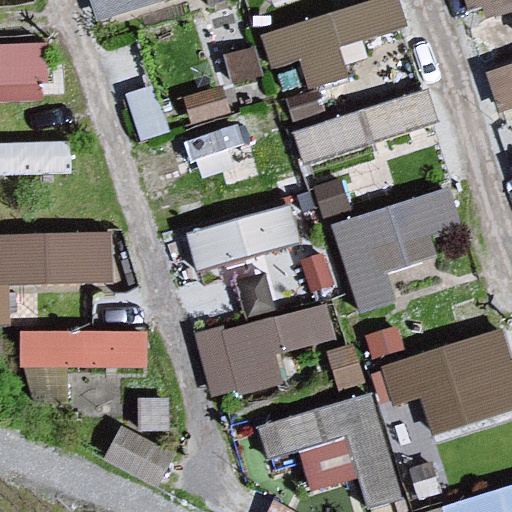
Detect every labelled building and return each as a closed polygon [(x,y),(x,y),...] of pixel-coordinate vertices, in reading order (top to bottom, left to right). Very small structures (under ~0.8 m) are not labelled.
[(91,0),(98,28),(170,9),(167,0),(91,0)] [(511,0),(458,0),(465,20),(486,14),(490,24),(511,17),(511,0)] [(400,5),(264,43),(274,76),(298,68),(304,88),(349,76),(342,51),(408,32),(400,5)] [(47,52),(0,53),(0,95),(48,93),(47,52)] [(257,53),(228,60),(235,87),(264,80),(257,53)] [(511,72),(490,79),(501,117),(511,113),(511,72)] [(159,90),(129,99),(142,146),(172,138),(159,90)] [(226,90),(186,102),(195,130),(235,118),(226,90)] [(322,95),(288,105),(294,126),(328,116),(322,95)] [(431,97),(294,141),(304,172),(441,127),(431,97)] [(253,119),(175,146),(183,170),(262,143),(253,119)] [(73,148),(0,150),(0,179),(74,178),(73,148)] [(301,178),(278,185),(283,202),(306,195),(301,178)] [(344,186),(314,195),(323,222),(353,213),(344,186)] [(464,236),(451,195),(331,233),(361,325),(401,313),(391,281),(440,265),(434,245),(464,236)] [(294,215),(190,244),(200,278),(304,249),(294,215)] [(118,241),(0,243),(0,291),(120,288),(118,241)] [(328,260),(303,267),(312,296),(336,289),(328,260)] [(335,340),(327,310),(197,341),(214,411),(288,393),(279,354),(335,340)] [(401,332),(368,342),(374,365),(408,355),(401,332)] [(151,339),(24,336),(23,370),(150,374),(151,339)] [(511,360),(505,337),(380,373),(391,411),(428,401),(438,437),(511,415),(511,360)] [(356,354),(329,362),(340,396),(366,388),(356,354)] [(171,403),(141,402),(141,436),(171,437),(171,403)] [(372,403),(262,437),(272,471),(349,447),(369,511),(384,511),(405,506),(372,403)] [(176,460),(123,433),(108,462),(161,489),(176,460)] [(435,467),(413,474),(421,503),(444,497),(435,467)] [(511,511),(511,494),(450,511),(511,511)]
